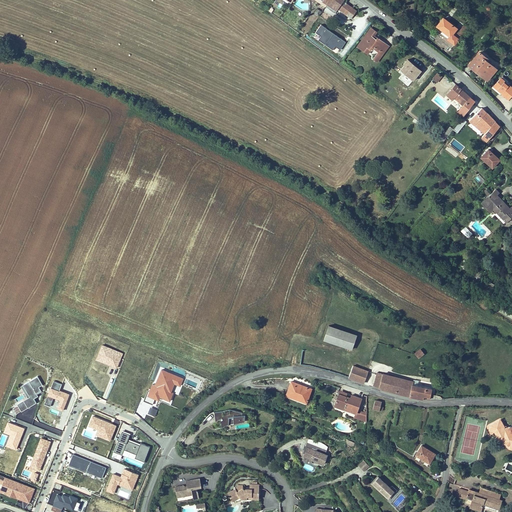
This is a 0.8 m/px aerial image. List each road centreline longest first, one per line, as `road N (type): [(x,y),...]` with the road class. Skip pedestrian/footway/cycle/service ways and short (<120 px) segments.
road 1 (track): [(0,50),(164,109),(315,184),(378,238),(492,305)]
road 2 (residential): [(167,448),(208,399),(265,372),(305,371),(423,404),(460,402)]
road 3 (residential): [(36,511),(83,401),(132,416),(167,448)]
road 4 (tertiary): [(511,128),(457,73),(359,0)]
road 5 (residential): [(164,454),(261,465),(280,479),(288,511)]
